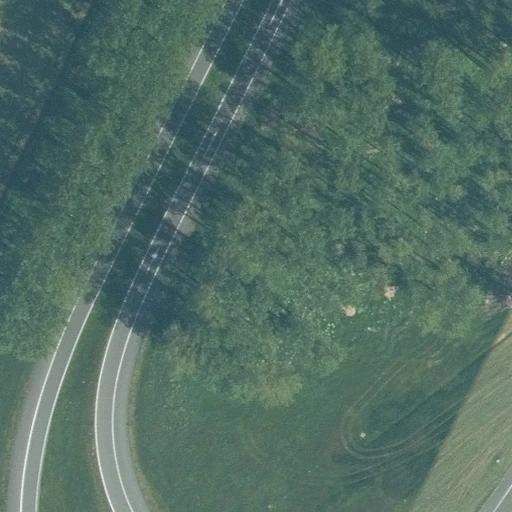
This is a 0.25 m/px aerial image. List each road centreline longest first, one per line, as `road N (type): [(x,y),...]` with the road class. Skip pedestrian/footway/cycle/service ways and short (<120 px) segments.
road 1 (motorway): [(232,0),(72,323),(41,416),(27,511)]
road 2 (motorway): [(122,511),(103,442),(114,348),(281,0)]
